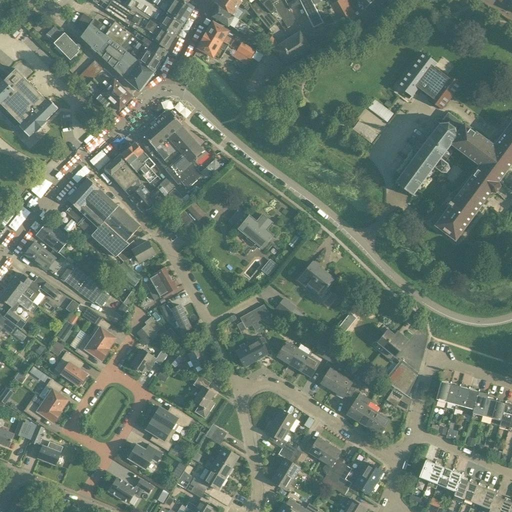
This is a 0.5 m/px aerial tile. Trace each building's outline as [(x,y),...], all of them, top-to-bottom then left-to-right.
[(15,5),(8,0),(0,0),(0,7),(7,14),(15,5)] [(166,49),(177,33),(169,28),(167,32),(160,27),(144,16),(124,3),(119,0),(112,0),(105,10),(152,40),(166,49)] [(144,16),(160,27),(167,32),(169,28),(177,33),(182,25),(166,14),(167,14),(152,4),(151,5),(144,0),(127,0),(124,3),(144,16)] [(166,14),(182,25),(193,8),(181,0),(171,0),(174,2),(167,14),(166,14)] [(216,0),(215,2),(218,5),(231,14),(239,3),(244,6),(243,8),(245,9),(248,4),(247,3),(248,1),(246,0),(216,0)] [(259,0),(269,12),(271,14),(276,20),(280,17),(276,11),(272,4),(269,0),(259,0)] [(284,0),(278,0),(278,1),(272,4),(276,11),(280,17),(287,28),(297,22),(284,0)] [(297,0),(298,1),(298,0),(310,0),(313,6),(318,15),(327,10),(325,7),(329,5),(326,0),(297,0)] [(323,24),(318,15),(313,6),(310,0),(298,0),(298,1),(313,29),(323,24)] [(339,0),(338,1),(338,0),(336,1),(336,2),(326,7),(337,27),(341,26),(356,18),(355,17),(364,8),(356,0),(339,0)] [(357,0),(365,8),(374,0),(357,0)] [(278,22),(276,20),(271,14),(269,12),(267,14),(257,1),(250,7),(260,20),(268,30),(278,22)] [(231,14),(218,5),(211,16),(228,27),(229,25),(244,34),(249,27),(231,14)] [(18,22),(23,27),(35,15),(25,8),(18,22)] [(318,15),(323,24),(325,28),(334,23),(327,10),(318,15)] [(84,13),(75,26),(83,32),(92,19),(84,13)] [(11,34),(19,24),(14,20),(6,30),(11,34)] [(142,63),(153,72),(154,72),(162,60),(141,44),(142,43),(141,42),(114,21),(104,34),(129,53),(142,63)] [(207,32),(222,41),(225,37),(232,41),(235,36),(213,22),(207,32)] [(139,90),(153,72),(142,63),(132,56),(129,53),(104,34),(90,23),(81,37),(130,83),(139,90)] [(77,45),(65,33),(63,35),(55,26),(46,35),(57,46),(54,48),(63,57),(65,55),(71,60),(80,52),(79,50),(80,49),(80,48),(81,48),(81,47),(81,46),(80,45),(79,44),(78,44),(77,45)] [(330,39),(319,34),(314,32),(303,31),(312,43),(313,42),(316,47),(330,39)] [(222,41),(207,32),(206,32),(200,42),(201,42),(197,48),(198,49),(213,57),(220,61),(229,46),(222,42),(222,41)] [(272,49),(275,51),(287,64),(311,49),(300,32),(279,45),(272,49)] [(272,49),(279,45),(272,37),(264,46),(271,51),(275,51),(272,49)] [(141,44),(162,60),(167,52),(144,38),(141,42),(142,43),(141,44)] [(256,51),(242,42),(237,51),(251,59),(256,51)] [(447,75),(446,76),(433,67),(436,63),(423,53),(398,86),(411,96),(418,87),(431,97),(429,100),(442,110),(461,85),(447,75)] [(94,61),(90,66),(98,74),(103,70),(94,61)] [(94,79),(98,74),(90,66),(85,70),(94,79)] [(0,105),(1,104),(21,125),(19,126),(29,137),(35,131),(37,133),(47,123),(46,121),(54,113),(58,109),(48,98),(46,100),(45,98),(27,81),(27,80),(16,69),(9,76),(3,81),(0,78),(0,105)] [(85,70),(81,75),(90,83),(93,79),(94,79),(85,70)] [(85,88),(90,83),(81,75),(77,79),(85,88)] [(93,79),(90,83),(85,88),(106,109),(111,104),(119,112),(133,98),(115,80),(101,94),(95,88),(98,84),(93,79)] [(202,152),(183,130),(180,127),(181,126),(181,125),(172,115),(174,113),(171,110),(170,109),(168,110),(167,109),(164,112),(162,110),(151,119),(153,121),(140,133),(142,136),(143,136),(146,140),(143,142),(147,147),(165,169),(178,185),(184,180),(178,173),(191,162),(202,152)] [(452,143),(465,126),(448,113),(440,124),(437,122),(425,137),(427,138),(422,144),(419,142),(412,151),(415,153),(399,174),(401,176),(396,182),(413,195),(418,189),(420,190),(436,168),(441,172),(446,172),(449,168),(448,164),(445,162),(456,147),(452,143)] [(452,143),(456,147),(481,165),(436,225),(455,239),(491,191),(495,192),(499,186),(497,182),(511,162),(511,123),(494,147),(465,126),(452,143)] [(154,165),(141,151),(135,144),(129,149),(142,164),(144,163),(148,168),(147,169),(148,171),(149,170),(154,165)] [(129,149),(121,156),(127,163),(136,173),(140,170),(143,174),(141,176),(148,184),(156,177),(149,170),(148,171),(147,169),(148,168),(144,163),(142,164),(129,149)] [(127,163),(121,156),(105,170),(124,192),(138,179),(125,165),(127,163)] [(191,162),(178,173),(184,180),(190,186),(202,175),(191,162)] [(115,257),(116,256),(127,246),(124,244),(139,227),(88,179),(68,201),(74,206),(68,213),(80,224),(78,226),(91,237),(101,247),(102,245),(115,257)] [(141,187),(129,198),(142,212),(154,201),(153,199),(156,196),(164,204),(170,198),(159,186),(149,195),(141,187)] [(195,218),(203,211),(194,202),(187,208),(195,218)] [(262,249),(273,236),(266,230),(272,223),(262,215),(256,222),(239,208),(228,222),(238,230),(239,230),(262,249)] [(63,248),(70,239),(48,222),(36,236),(65,258),(70,254),(63,248)] [(34,243),(32,241),(29,245),(31,247),(28,250),(26,249),(23,253),(25,254),(25,255),(46,271),(47,270),(64,283),(64,282),(94,305),(105,290),(61,256),(57,260),(55,259),(56,259),(34,242),(34,243)] [(127,246),(116,256),(123,262),(136,256),(140,263),(155,254),(148,242),(137,248),(133,241),(127,246)] [(277,265),(269,258),(260,269),(268,276),(277,265)] [(325,276),(312,265),(299,281),(306,287),(306,286),(321,299),(332,285),(330,283),(333,280),(326,275),(325,276)] [(150,291),(170,279),(165,269),(149,278),(149,279),(146,284),(149,291),(150,290),(150,291)] [(10,286),(33,303),(41,293),(38,291),(40,288),(23,275),(19,280),(16,278),(14,280),(13,279),(10,283),(11,284),(10,286)] [(170,279),(150,291),(151,292),(150,293),(154,301),(160,298),(176,288),(170,279)] [(46,282),(42,289),(54,298),(59,292),(46,282)] [(33,303),(10,286),(0,298),(0,299),(0,303),(2,305),(4,302),(12,308),(17,302),(27,310),(33,303)] [(296,307),(284,297),(274,310),(286,320),(296,307)] [(167,317),(170,324),(177,321),(182,332),(190,328),(180,306),(173,309),(170,302),(161,307),(166,317),(167,317)] [(264,305),(258,308),(264,319),(269,315),(264,305)] [(258,308),(252,311),(258,322),(264,319),(258,308)] [(87,336),(109,351),(108,350),(116,339),(106,332),(109,327),(101,321),(103,319),(87,309),(82,317),(96,326),(89,337),(87,336)] [(15,325),(20,319),(10,311),(4,317),(15,325)] [(258,322),(252,311),(246,315),(252,325),(258,322)] [(246,315),(240,318),(242,322),(237,325),(241,331),(246,328),(252,325),(246,315)] [(145,323),(147,325),(155,334),(160,329),(151,318),(145,323)] [(157,336),(155,334),(147,325),(141,330),(144,333),(140,337),(146,345),(157,336)] [(384,347),(383,349),(394,358),(408,341),(398,332),(394,336),(387,330),(378,342),(384,347)] [(109,351),(87,336),(75,352),(86,360),(90,355),(101,362),(103,360),(104,360),(108,354),(107,353),(109,351)] [(268,354),(267,352),(271,349),(264,338),(259,338),(247,345),(256,360),(268,354)] [(288,364),(298,349),(287,341),(277,357),(288,364)] [(245,367),(256,360),(247,345),(236,351),(245,367)] [(328,361),(334,351),(328,348),(322,358),(328,361)] [(199,349),(187,355),(182,359),(176,353),(168,362),(175,368),(181,361),(185,365),(191,362),(194,368),(193,369),(195,373),(201,374),(206,372),(203,365),(206,363),(199,349)] [(288,364),(299,371),(309,355),(298,349),(288,364)] [(142,373),(145,368),(149,371),(155,362),(160,366),(167,356),(161,352),(156,360),(142,351),(138,357),(137,356),(132,364),(133,365),(132,366),(134,367),(133,369),(139,373),(140,371),(142,373)] [(334,351),(328,361),(333,365),(340,355),(334,351)] [(69,383),(70,381),(79,388),(80,385),(82,386),(86,380),(85,379),(87,376),(75,368),(79,363),(66,354),(54,371),(63,377),(62,379),(69,383)] [(309,355),(299,371),(310,378),(320,362),(309,355)] [(417,376),(401,363),(386,381),(383,379),(382,380),(404,394),(416,376),(417,376)] [(321,384),(331,391),(341,375),(330,369),(321,384)] [(349,399),(359,383),(365,373),(360,369),(353,379),(352,382),(353,383),(344,396),(349,399)] [(365,373),(359,383),(365,387),(371,376),(365,373)] [(341,375),(331,391),(343,398),(344,396),(353,383),(341,375)] [(199,406),(198,407),(195,412),(205,418),(215,403),(210,401),(214,394),(206,389),(210,384),(199,377),(193,386),(201,391),(194,402),(199,406)] [(445,403),(451,382),(441,379),(435,400),(445,403)] [(58,394),(62,389),(50,381),(39,397),(36,394),(35,395),(44,402),(61,413),(60,412),(68,401),(58,394)] [(445,403),(455,405),(460,385),(451,382),(445,403)] [(460,385),(455,405),(464,408),(470,387),(460,385)] [(473,410),(478,393),(479,390),(470,387),(464,408),(473,410)] [(0,399),(6,404),(13,394),(6,389),(0,397),(0,399)] [(393,389),(390,395),(400,401),(403,395),(393,389)] [(358,422),(367,406),(371,400),(360,393),(347,415),(358,422)] [(478,393),(473,410),(472,414),(482,417),(487,396),(478,393)] [(400,401),(390,395),(386,401),(396,407),(400,401)] [(482,417),(491,419),(496,399),(487,396),(482,417)] [(491,419),(500,422),(506,401),(496,399),(491,419)] [(510,424),(511,416),(511,402),(506,401),(500,422),(499,425),(509,428),(510,424)] [(61,413),(44,402),(40,409),(31,403),(24,412),(39,422),(42,417),(53,424),(55,422),(56,423),(61,416),(59,415),(61,413)] [(358,422),(369,428),(378,413),(367,406),(358,422)] [(153,420),(174,433),(178,426),(182,428),(188,427),(192,420),(175,410),(171,416),(159,408),(158,411),(156,410),(152,416),(154,417),(153,420)] [(280,409),(273,421),(289,430),(296,419),(280,409)] [(378,413),(369,428),(380,435),(390,420),(378,413)] [(174,433),(153,420),(151,422),(150,421),(146,427),(147,428),(146,431),(158,438),(154,444),(168,452),(171,445),(168,443),(174,433)] [(283,441),(284,439),(287,434),(289,430),(273,421),(266,432),(272,435),(268,440),(282,449),(286,443),(283,441)] [(26,425),(19,422),(15,432),(22,435),(26,425)] [(206,437),(210,439),(213,433),(223,440),(227,434),(213,425),(206,437)] [(37,426),(35,432),(31,443),(37,446),(44,429),(37,426)] [(14,435),(0,429),(0,444),(9,448),(14,435)] [(448,432),(446,438),(455,441),(457,434),(448,432)] [(213,433),(210,439),(220,445),(223,440),(213,433)] [(309,453),(320,460),(330,444),(319,437),(309,453)] [(38,459),(55,466),(62,448),(49,443),(47,449),(42,447),(38,459)] [(282,449),(292,455),(296,449),(286,443),(282,449)] [(330,444),(320,460),(326,464),(324,467),(324,468),(324,469),(324,472),(324,473),(327,475),(322,481),(328,485),(335,473),(330,470),(331,467),(341,451),(330,444)] [(156,464),(162,454),(149,446),(146,452),(136,446),(133,452),(131,451),(128,457),(129,458),(128,460),(131,462),(130,463),(138,468),(139,467),(145,470),(151,461),(156,464)] [(216,459),(232,468),(239,457),(223,447),(216,459)] [(279,454),(285,458),(289,461),(290,459),(292,455),(282,449),(279,454)] [(290,459),(295,463),(302,452),(296,449),(292,455),(290,459)] [(308,456),(302,452),(295,463),(301,466),(308,456)] [(300,468),(289,461),(285,458),(278,470),(293,479),(300,468)] [(210,469),(210,470),(225,480),(232,468),(216,459),(213,464),(207,461),(204,466),(210,469)] [(428,482),(436,462),(426,459),(419,478),(428,482)] [(437,485),(445,466),(436,462),(428,482),(437,485)] [(361,474),(376,484),(383,472),(367,463),(363,469),(358,466),(355,471),(357,472),(361,474)] [(446,489),(454,469),(445,466),(437,485),(446,489)] [(455,492),(462,476),(463,473),(454,469),(446,489),(455,492)] [(218,490),(225,480),(210,470),(203,481),(218,490)] [(293,479),(278,470),(271,481),(286,490),(293,479)] [(184,472),(180,478),(198,489),(202,483),(184,472)] [(334,488),(338,483),(341,477),(335,473),(328,485),(334,488)] [(376,484),(361,474),(354,485),(369,495),(376,484)] [(463,500),(470,480),(462,476),(455,492),(454,496),(463,500)] [(341,477),(338,483),(348,489),(351,483),(341,477)] [(198,489),(180,478),(176,484),(195,495),(198,489)] [(472,503),(479,483),(470,480),(463,500),(472,503)] [(109,494),(114,497),(128,505),(133,496),(137,499),(141,492),(147,496),(151,489),(139,482),(134,491),(117,481),(109,494)] [(338,483),(334,488),(344,495),(348,489),(338,483)] [(481,507),(489,487),(479,483),(472,503),(481,507)] [(489,510),(496,494),(498,490),(489,487),(481,507),(489,510)] [(499,511),(505,497),(496,494),(489,510),(488,511),(499,511)] [(509,511),(511,506),(511,500),(505,497),(499,511),(509,511)] [(352,499),(345,511),(346,511),(365,511),(367,509),(352,499)] [(185,507),(187,508),(192,511),(213,511),(215,510),(199,500),(195,507),(188,502),(185,507)] [(283,503),(277,511),(309,511),(305,510),(306,509),(295,503),(292,509),(283,503)]
